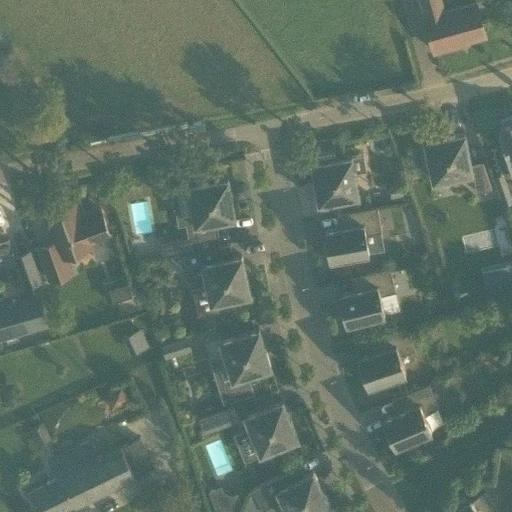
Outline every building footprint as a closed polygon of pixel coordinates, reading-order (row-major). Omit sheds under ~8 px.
[(485,34),(481,21),(476,2),(443,11),(440,0),(420,0),(425,16),(424,16),(434,51),(467,42),(467,40),(485,34)] [(511,174),(511,170),(507,157),(511,155),(511,115),(501,120),(502,124),(500,125),(503,134),(499,136),(511,174)] [(426,145),(422,146),(426,165),(430,164),(433,180),(472,172),(476,192),(491,188),(482,162),(470,164),(464,133),(425,141),(426,145)] [(312,163),(316,188),(319,202),(358,195),(351,156),(335,159),(335,155),(315,158),(316,162),(312,163)] [(188,185),(195,224),(234,217),(227,178),(223,179),(223,175),(203,178),(204,182),(188,185)] [(93,245),(92,242),(110,236),(100,209),(82,215),(78,202),(43,214),(50,234),(52,233),(54,239),(52,239),(53,240),(38,246),(50,280),(72,272),(66,255),(76,251),(80,253),(86,251),(88,247),(89,247),(93,245)] [(365,233),(381,231),(377,206),(337,213),(337,215),(345,213),(347,226),(324,230),(326,242),(324,243),(326,255),(329,255),(329,259),(345,256),(346,260),(365,257),(365,253),(369,252),(365,233)] [(197,236),(189,237),(161,242),(164,256),(185,252),(200,249),(197,236)] [(202,263),(203,263),(200,249),(185,252),(164,256),(189,280),(205,276),(202,264),(202,263)] [(30,250),(13,256),(20,276),(4,281),(2,288),(4,294),(24,288),(41,282),(30,250)] [(202,263),(202,264),(205,276),(207,285),(211,302),(217,301),(226,299),(227,303),(247,298),(246,295),(250,294),(246,276),(242,276),(240,270),(244,269),(241,255),(203,263),(202,263)] [(350,277),(351,278),(358,276),(361,289),(339,294),(342,307),(339,307),(342,320),(345,319),(346,323),(361,319),(362,323),(382,318),(381,314),(384,313),(380,295),(396,291),(390,267),(350,277)] [(102,284),(108,303),(133,296),(127,277),(102,284)] [(0,305),(0,339),(30,330),(21,299),(0,305)] [(383,380),(384,384),(403,378),(401,374),(405,373),(399,355),(414,350),(407,326),(369,339),(369,340),(376,338),(380,350),(358,358),(362,370),(360,370),(364,382),(366,382),(367,385),(383,380)] [(141,327),(128,333),(137,351),(149,345),(141,327)] [(248,374),(249,378),(268,372),(267,368),(270,367),(265,349),(261,350),(259,344),(263,342),(259,329),(220,340),(232,378),(248,374)] [(438,406),(429,384),(392,399),(392,401),(399,398),(404,409),(383,419),(388,430),(386,431),(391,443),(393,442),(394,446),(409,439),(411,443),(429,435),(427,431),(431,430),(424,413),(438,406)] [(106,402),(123,408),(129,391),(111,385),(106,402)] [(245,416),(260,453),(275,447),(277,450),(295,443),(294,439),(297,438),(282,401),(245,416)] [(234,405),(198,418),(204,434),(239,420),(234,405)] [(30,427),(38,444),(51,438),(43,421),(40,422),(37,414),(28,418),(32,426),(30,427)] [(91,439),(83,443),(48,461),(55,477),(28,490),(38,511),(61,511),(135,477),(134,476),(154,466),(140,437),(120,446),(99,456),(91,439)] [(204,446),(218,475),(232,468),(218,439),(204,446)] [(313,471),(286,485),(280,474),(252,489),(262,509),(282,499),(288,511),(328,511),(327,509),(331,507),(313,471)] [(499,511),(484,491),(471,501),(469,499),(466,502),(464,498),(448,511),(499,511)]
